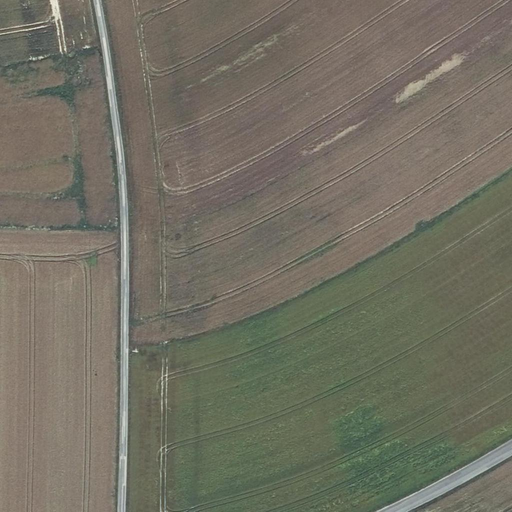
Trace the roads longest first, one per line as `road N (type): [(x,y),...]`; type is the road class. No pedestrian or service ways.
road 1 (unclassified): [(96,0),(124,213),(123,511)]
road 2 (tertiary): [(383,511),(511,445)]
